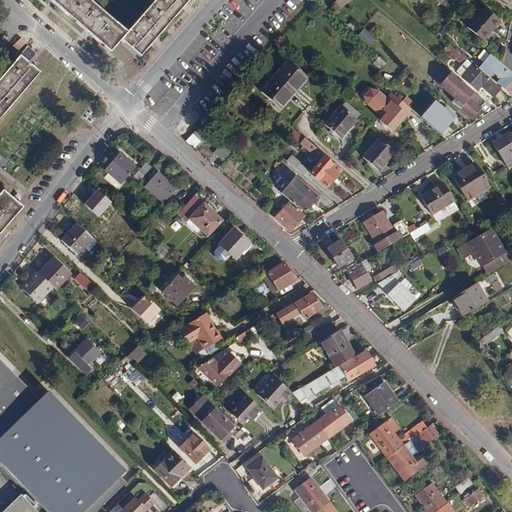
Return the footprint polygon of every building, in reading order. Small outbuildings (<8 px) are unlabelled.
[(155,0),(127,33),(89,0),(49,0),(53,3),(88,34),(110,53),(121,41),(140,57),(155,39),(183,7),(188,0),(155,0)] [(340,10),(352,0),(337,0),(334,3),(340,10)] [(483,41),(500,21),(484,8),(467,27),(483,41)] [(371,45),(377,39),(366,29),(360,35),(371,45)] [(462,66),(463,65),(467,60),(449,46),(445,50),(462,66)] [(36,54),(28,47),(3,77),(0,79),(0,118),(40,73),(29,63),(36,54)] [(373,64),(380,70),(385,64),(378,58),(373,64)] [(511,73),(500,63),(495,59),(491,65),(486,61),(480,68),(488,75),(494,68),(498,71),(497,72),(502,76),(497,83),(508,92),(511,87),(511,73)] [(274,76),(294,93),(307,78),(287,61),(274,76)] [(493,97),(500,89),(473,66),(467,72),(462,78),(477,91),(481,87),(493,97)] [(480,108),(485,102),(450,73),(439,85),(454,98),(451,102),(471,119),(480,109),(480,108)] [(280,109),(294,93),(274,76),(260,92),(280,109)] [(411,109),(441,135),(457,116),(445,106),(444,107),(440,104),(440,105),(434,101),(424,113),(414,103),(418,97),(411,92),(402,102),(411,109)] [(402,102),(396,96),(383,111),(386,114),(380,121),(392,131),(411,109),(402,102)] [(341,138),(357,120),(341,107),(325,125),(341,138)] [(83,117),(94,123),(98,116),(88,110),(83,117)] [(202,124),(192,134),(200,142),(202,143),(212,132),(202,124)] [(511,135),(510,137),(508,134),(494,143),(508,167),(511,164),(511,135)] [(324,157),(325,156),(304,138),(300,143),(321,161),(310,173),(327,188),(341,172),(324,157)] [(378,171),(394,152),(378,139),(362,157),(378,171)] [(214,153),(223,162),(233,151),(223,143),(223,142),(214,153)] [(121,184),(135,168),(119,154),(105,170),(121,184)] [(287,161),(303,175),(307,169),(292,156),(287,161)] [(137,184),(151,167),(146,163),(131,179),(137,184)] [(468,200),(489,188),(474,163),(453,176),(468,200)] [(164,203),(176,189),(157,172),(144,186),(164,203)] [(305,212),(318,198),(295,178),(281,194),(295,207),(297,205),(305,212)] [(432,214),(453,202),(442,184),(421,196),(432,214)] [(0,233),(4,228),(22,208),(3,191),(0,193),(0,233)] [(275,205),(283,196),(278,192),(274,196),(270,201),(275,205)] [(91,200),(72,220),(77,224),(92,238),(111,217),(91,200)] [(223,220),(204,203),(188,219),(202,231),(207,236),(223,220)] [(289,232),(304,216),(290,203),(275,218),(289,232)] [(410,233),(414,231),(415,229),(413,225),(406,229),(401,221),(390,227),(382,212),(363,223),(375,244),(373,245),(377,252),(401,237),(401,238),(410,233)] [(154,227),(161,233),(169,224),(161,217),(157,221),(158,222),(154,227)] [(77,224),(61,240),(77,255),(85,247),(93,238),(92,238),(77,224)] [(107,251),(115,258),(138,235),(128,225),(105,249),(107,251)] [(235,259),(249,244),(233,229),(219,245),(235,259)] [(474,252),(482,266),(504,252),(491,231),(459,250),(464,258),(474,252)] [(353,258),(340,240),(327,249),(339,267),(353,258)] [(111,263),(115,258),(107,251),(103,256),(111,263)] [(53,287),(56,290),(71,274),(53,257),(38,273),(53,287)] [(411,271),(422,266),(418,259),(408,264),(411,271)] [(358,264),(346,270),(357,289),(371,281),(367,273),(371,270),(365,260),(358,264)] [(271,281),(277,291),(294,280),(284,263),(262,276),(267,284),(271,281)] [(392,276),(398,272),(394,265),(374,277),(378,284),(392,276)] [(38,273),(36,271),(28,281),(31,284),(24,291),(37,303),(53,287),(38,273)] [(92,283),(81,272),(75,279),(86,290),(92,283)] [(493,274),(487,277),(491,284),(497,280),(493,274)] [(184,281),(182,279),(178,276),(162,292),(176,305),(194,287),(186,279),(184,281)] [(378,284),(377,284),(404,311),(415,300),(404,289),(400,284),(392,276),(378,284)] [(463,316),(488,301),(476,284),(452,298),(463,316)] [(363,296),(367,304),(379,298),(377,293),(381,292),(379,288),(363,296)] [(321,310),(310,292),(294,301),(298,308),(305,319),(321,310)] [(136,302),(130,308),(147,324),(160,310),(145,296),(139,302),(137,304),(136,302)] [(220,339),(211,324),(209,324),(206,320),(208,317),(205,313),(188,323),(188,325),(180,330),(188,343),(196,338),(203,349),(220,339)] [(82,330),(90,323),(82,315),(74,322),(82,330)] [(502,332),(498,326),(482,339),(486,344),(502,332)] [(238,345),(251,338),(247,330),(234,338),(238,345)] [(350,347),(340,330),(320,342),(329,359),(350,347)] [(100,352),(86,339),(73,352),(76,355),(71,360),(84,373),(90,367),(88,366),(100,352)] [(127,358),(134,365),(143,356),(136,349),(127,358)] [(214,360),(211,358),(198,367),(218,386),(239,363),(227,351),(219,361),(217,363),(214,360)] [(355,357),(354,356),(292,393),(306,410),(312,407),(307,399),(345,376),(348,380),(373,365),(370,361),(372,359),(367,351),(355,357)] [(127,358),(126,356),(119,362),(128,370),(129,369),(132,373),(137,368),(134,365),(127,358)] [(95,511),(125,483),(119,477),(125,471),(48,392),(39,400),(0,360),(0,511),(95,511)] [(291,393),(273,375),(256,393),(271,407),(279,399),(282,395),(285,398),(291,393)] [(379,416),(398,402),(383,383),(364,397),(379,416)] [(244,393),(227,411),(242,425),(250,417),(252,414),(255,417),(261,409),(244,393)] [(220,438),(231,427),(202,398),(190,410),(220,438)] [(316,422),(328,438),(350,422),(334,399),(321,408),(326,414),(316,422)] [(369,434),(387,457),(403,445),(393,432),(398,428),(391,418),(369,434)] [(304,456),(328,438),(316,422),(311,425),(292,440),(304,456)] [(406,443),(427,428),(422,422),(401,437),(406,443)] [(438,435),(431,425),(427,428),(406,443),(403,445),(387,457),(404,481),(425,464),(421,458),(416,462),(411,455),(438,435)] [(195,463),(209,449),(194,434),(180,448),(195,463)] [(277,478),(258,452),(243,463),(262,489),(277,478)] [(171,486),(190,468),(176,453),(156,472),(171,486)] [(334,484),(330,479),(319,488),(312,478),(307,482),(303,484),(295,490),(311,511),(313,511),(329,501),(324,495),(336,486),(334,484)] [(460,494),(472,484),(468,478),(455,487),(460,494)] [(415,496),(426,511),(434,511),(447,503),(432,483),(415,496)] [(468,507),(482,496),(478,490),(463,500),(468,507)] [(134,498),(119,511),(144,511),(154,503),(145,494),(138,502),(134,498)] [(337,511),(329,501),(313,511),(337,511)] [(453,511),(447,503),(434,511),(453,511)]
